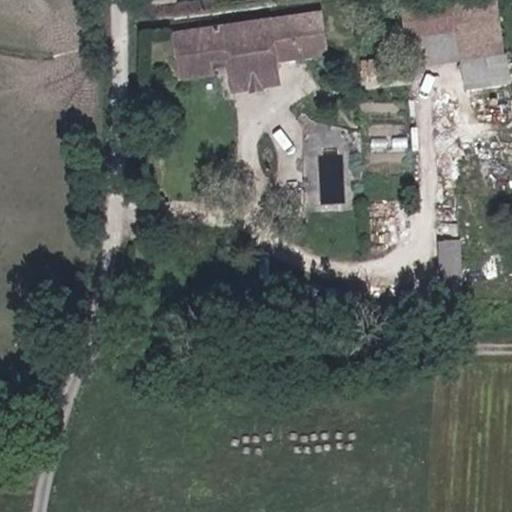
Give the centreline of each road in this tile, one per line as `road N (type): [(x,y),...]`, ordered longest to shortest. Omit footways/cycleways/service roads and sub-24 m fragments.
road 1 (unclassified): [(41,511),(107,318),(123,0)]
road 2 (track): [(511,337),(478,342),(107,318)]
